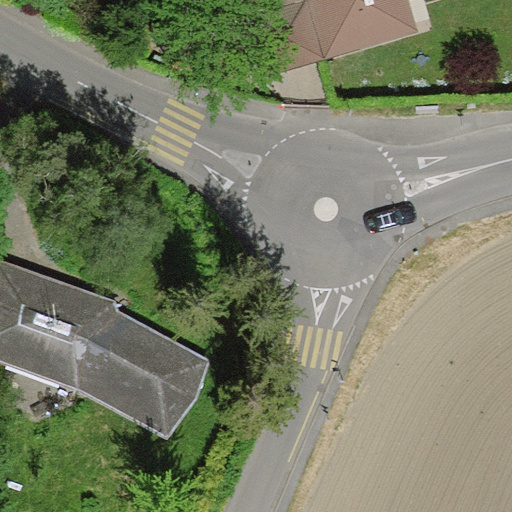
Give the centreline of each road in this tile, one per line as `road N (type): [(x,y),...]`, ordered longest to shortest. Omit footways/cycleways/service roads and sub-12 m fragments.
road 1 (residential): [(329,209),(0,35)]
road 2 (residential): [(329,209),(313,353),(251,511)]
road 3 (residential): [(511,162),(329,209)]
